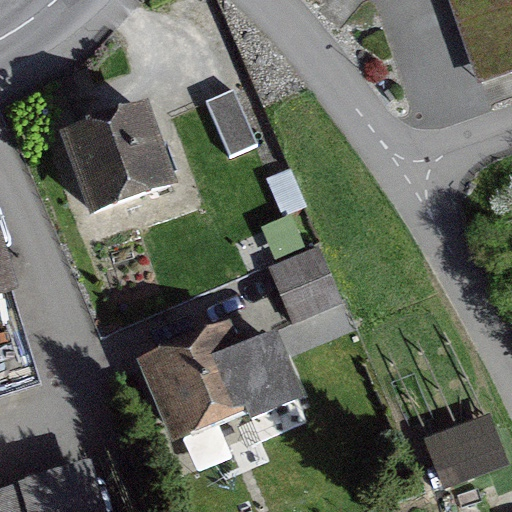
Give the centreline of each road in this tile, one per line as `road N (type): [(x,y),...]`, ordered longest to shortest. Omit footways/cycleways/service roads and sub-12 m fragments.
road 1 (residential): [(266,0),(287,17),(409,184)]
road 2 (residential): [(409,184),(511,360)]
